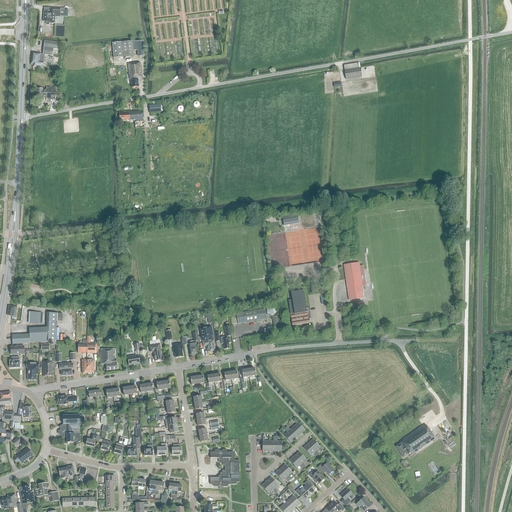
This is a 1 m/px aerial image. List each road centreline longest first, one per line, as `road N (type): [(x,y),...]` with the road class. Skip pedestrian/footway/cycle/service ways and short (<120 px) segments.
road 1 (unclassified): [(20,117),(511,32)]
road 2 (unclassified): [(255,352),(414,340)]
road 3 (residential): [(32,395),(177,367)]
